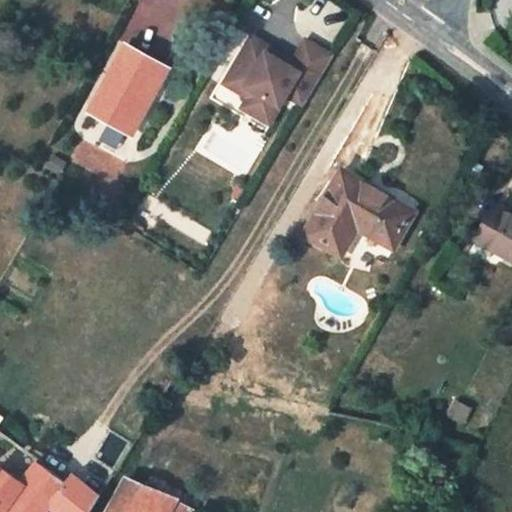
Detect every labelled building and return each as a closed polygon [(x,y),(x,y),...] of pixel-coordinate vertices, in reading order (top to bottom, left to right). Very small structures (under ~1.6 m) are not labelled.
[(270,48),(252,37),(223,84),(247,98),(257,105),(262,98),(275,106),(282,94),(303,107),(333,58),(306,41),(290,68),(267,53),(270,48)] [(167,70),(128,48),(92,111),(130,133),(167,70)] [(293,62),(270,48),(267,53),(290,68),(293,62)] [(257,105),(247,98),(241,109),(264,123),(275,106),(262,98),(257,105)] [(413,212),(343,170),(306,236),(341,255),(357,227),(393,248),(413,212)] [(511,215),(496,206),(477,240),(511,258),(511,215)] [(45,511),(50,507),(55,511),(91,511),(100,497),(74,475),(66,486),(39,465),(23,485),(0,511),(45,511)] [(0,511),(23,485),(0,468),(0,511)] [(128,480),(110,511),(169,511),(176,499),(128,480)] [(190,511),(192,510),(176,499),(169,511),(190,511)]
